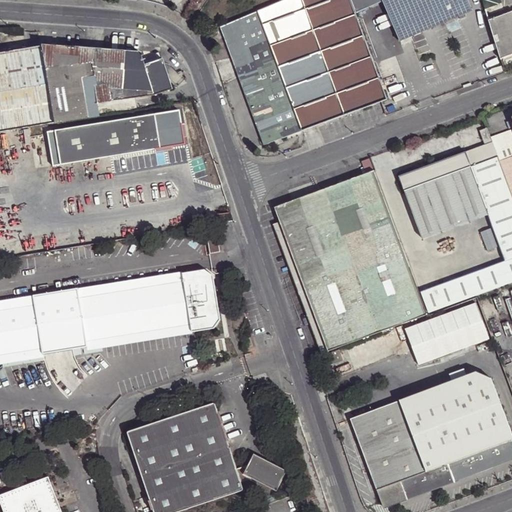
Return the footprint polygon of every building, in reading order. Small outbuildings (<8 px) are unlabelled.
[(349,0),(284,0),(220,27),(264,144),(387,100),(355,13),(349,0)] [(349,0),(355,13),(382,2),(399,42),(472,11),(467,0),(349,0)] [(481,0),(484,10),(501,4),(499,0),(481,0)] [(484,10),(486,17),(503,11),(501,4),(484,10)] [(511,12),(487,21),(499,59),(503,58),(511,54),(511,12)] [(41,45),(54,122),(87,117),(84,99),(94,98),(95,103),(152,94),(172,88),(163,58),(144,64),(139,51),(40,43),(41,45)] [(0,130),(54,122),(41,45),(0,51),(0,130)] [(511,54),(503,58),(506,68),(511,65),(511,54)] [(84,99),(87,117),(96,115),(95,103),(94,98),(84,99)] [(154,114),(55,130),(60,164),(159,148),(154,114)] [(496,152),(488,128),(480,131),(485,146),(400,177),(423,239),(489,215),(507,260),(423,291),(431,312),(511,281),(511,194),(500,162),(496,152)] [(511,146),(496,152),(500,162),(511,157),(511,146)] [(429,315),(371,159),(363,161),(368,174),(276,208),(281,222),(329,353),(385,332),(397,328),(429,315)] [(275,224),(324,355),(329,353),(281,222),(275,224)] [(217,236),(207,237),(210,252),(220,250),(217,236)] [(0,309),(0,355),(188,323),(189,330),(211,327),(218,318),(210,274),(202,269),(180,272),(181,280),(0,309)] [(0,299),(0,309),(181,280),(180,272),(180,270),(0,299)] [(476,301),(406,327),(420,364),(490,338),(476,301)] [(188,323),(0,355),(0,365),(190,332),(189,330),(188,323)] [(332,366),(345,361),(341,351),(328,356),(332,366)] [(476,372),(409,397),(441,485),(511,458),(511,433),(492,379),(476,372)] [(267,392),(265,386),(257,389),(259,395),(267,392)] [(441,485),(409,397),(351,419),(383,506),(441,485)] [(127,432),(155,511),(173,511),(244,489),(241,480),(250,477),(277,491),(288,470),(255,453),(249,464),(237,467),(215,402),(127,432)] [(511,458),(441,485),(442,488),(511,461),(511,458)] [(62,511),(49,474),(0,492),(0,497),(5,511),(62,511)] [(441,485),(383,506),(384,509),(442,488),(441,485)]
